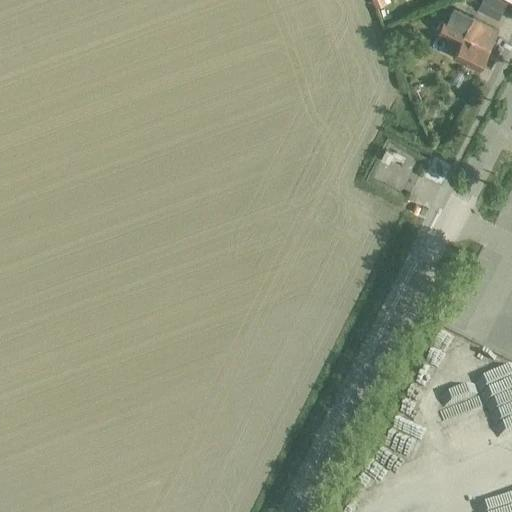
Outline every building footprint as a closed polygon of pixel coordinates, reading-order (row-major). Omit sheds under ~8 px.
[(383,0),(371,0),(375,9),(385,4),(383,0)] [(496,0),(484,0),(479,11),(498,21),(507,5),(496,0)] [(443,21),(438,31),(459,42),(453,55),(480,68),(499,30),(472,17),(453,7),(445,22),(443,21)] [(460,80),(473,85),(478,71),(464,66),(460,80)] [(394,154),(388,151),(386,154),(385,156),(383,160),(389,163),(390,162),(394,154)]
